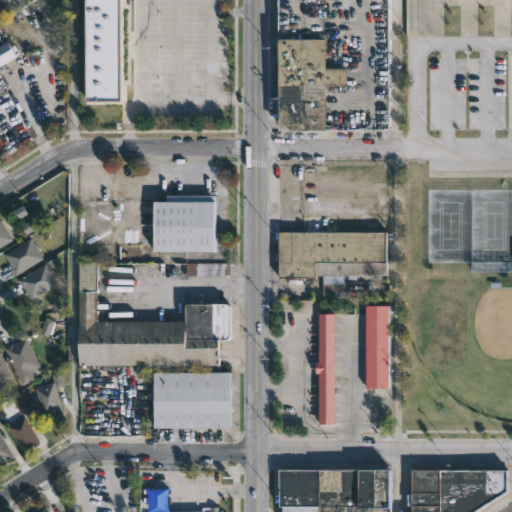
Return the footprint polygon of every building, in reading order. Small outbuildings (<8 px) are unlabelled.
[(118,0),(119,43),(119,106),(85,106),(85,0),(118,0)] [(389,0),(389,82),(389,131),(324,128),(325,130),(284,130),(284,0),(389,0)] [(0,64),(0,44),(7,40),(16,55),(0,64)] [(153,251),(152,251),(152,201),(165,201),(165,195),(213,195),(213,251),(153,251)] [(326,216),(326,231),(387,230),(387,261),(385,262),(385,275),(278,277),(278,231),(301,231),(301,216),(326,216)] [(7,242),(0,246),(0,220),(12,239),(7,242)] [(43,258),(15,275),(4,254),(30,237),(43,258)] [(229,275),(186,275),(186,262),(229,262),(229,275)] [(58,283),(31,299),(23,286),(22,287),(17,279),(45,263),(58,283)] [(96,263),(96,265),(139,265),(140,322),(183,322),(185,290),(195,290),(195,303),(231,304),(231,339),(223,339),(223,358),(221,358),(221,366),(77,366),(77,263),(96,263)] [(389,388),(365,388),(366,304),(391,304),(389,388)] [(333,315),(333,425),(317,425),(318,374),(315,374),(315,363),(318,363),(318,314),(333,314),(333,315)] [(41,333),(49,336),(55,320),(47,317),(41,333)] [(25,337),(39,366),(18,377),(3,347),(25,337)] [(0,351),(12,375),(1,381),(2,384),(0,385),(0,351)] [(54,412),(43,416),(35,387),(54,381),(52,374),(60,371),(64,385),(56,388),(63,410),(54,412)] [(228,429),(152,429),(152,373),(228,373),(228,429)] [(27,411),(22,398),(15,400),(21,414),(27,411)] [(33,445),(28,448),(26,445),(20,448),(7,426),(27,413),(32,420),(28,423),(39,441),(33,445)] [(5,462),(0,465),(0,435),(14,456),(5,462)] [(382,468),(383,506),(384,506),(384,511),(278,511),(278,505),(273,505),(273,469),(382,468)] [(507,470),(507,491),(473,511),(412,511),(412,506),(409,506),(409,494),(412,494),(412,486),(409,486),(409,479),(411,479),(411,469),(507,470)]
